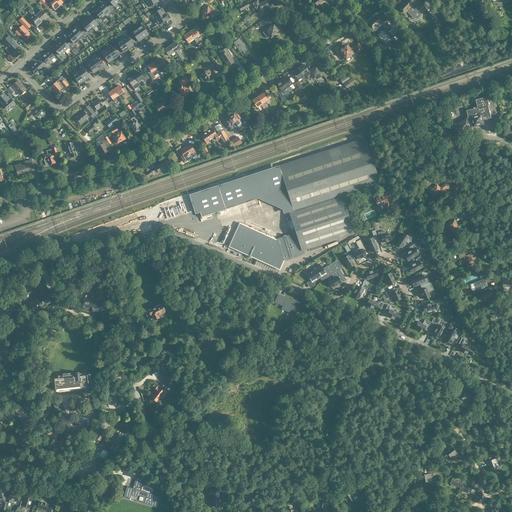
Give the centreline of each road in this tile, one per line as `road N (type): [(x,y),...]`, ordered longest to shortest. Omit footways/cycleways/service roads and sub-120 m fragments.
road 1 (secondary): [(0,205),(134,157),(302,41)]
road 2 (unclassified): [(331,303),(173,236),(106,245)]
road 3 (residential): [(17,67),(64,105),(178,27),(166,0)]
road 4 (unclassified): [(511,146),(492,137),(449,151),(380,142),(375,153),(392,199)]
road 5 (unclassified): [(144,420),(121,370),(106,245)]
road 6 (residential): [(331,303),(361,268),(393,257),(411,306),(398,334)]
